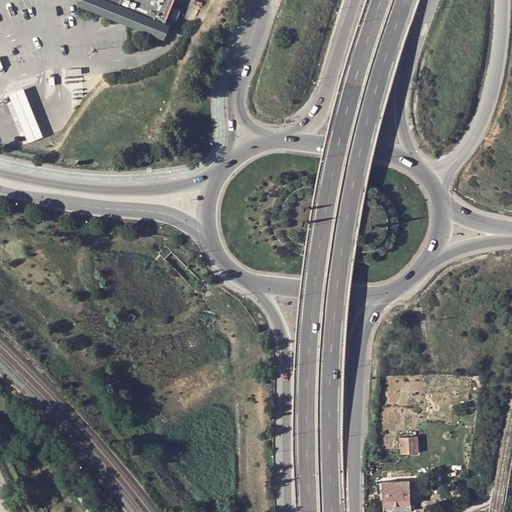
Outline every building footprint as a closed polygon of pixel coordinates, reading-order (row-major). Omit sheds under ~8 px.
[(175,0),(90,0),(90,3),(172,30),(178,14),(172,12),(175,0)] [(25,87),(11,92),(15,102),(17,108),(23,124),(31,144),(45,139),(37,119),(31,103),(29,97),(25,87)] [(419,452),(417,436),(400,437),(402,454),(419,452)] [(433,460),(436,460),(436,482),(446,482),(446,446),(433,446),(433,460)] [(382,472),(382,483),(383,493),(383,505),(393,504),(393,511),(403,511),(403,504),(411,504),(410,468),(403,468),(403,472),(382,472)]
